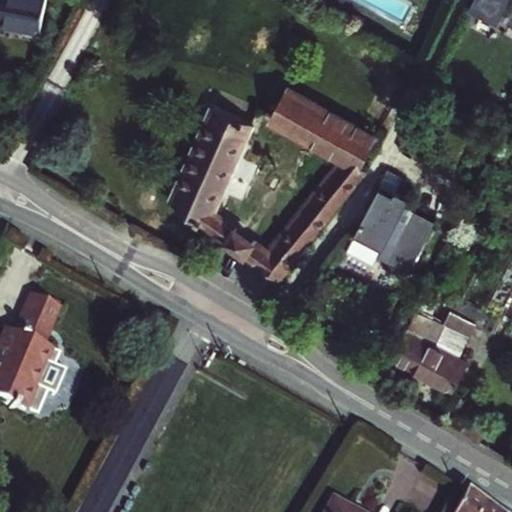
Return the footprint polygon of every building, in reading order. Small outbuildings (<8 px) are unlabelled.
[(0,0),(0,20),(43,29),(48,0),(0,0)] [(511,0),(497,0),(507,5),(509,0),(511,0),(511,15),(511,17),(511,0)] [(255,124),(215,106),(171,203),(282,280),(369,171),(363,168),(381,139),(290,87),(272,119),(346,161),(274,253),(216,213),(255,124)] [(511,194),(491,183),(483,198),(511,213),(511,194)] [(397,192),(383,184),(379,192),(358,234),(385,249),(390,238),(398,242),(388,260),(413,272),(440,221),(415,208),(408,221),(401,217),(412,195),(399,189),(397,192)] [(511,232),(511,217),(484,202),(478,214),(511,232)] [(503,315),(511,298),(511,238),(477,220),(443,283),(447,286),(503,315)] [(440,303),(445,292),(447,286),(443,283),(433,278),(425,295),(440,303)] [(503,315),(447,286),(445,292),(451,294),(446,306),(479,323),(495,331),(503,315)] [(420,304),(448,319),(473,333),(479,323),(446,306),(451,294),(445,292),(440,303),(425,295),(420,304)] [(50,347),(40,343),(57,305),(30,294),(13,332),(4,328),(0,338),(0,399),(24,409),(50,347)] [(511,298),(503,315),(495,331),(510,339),(511,334),(511,298)] [(471,360),(462,355),(437,342),(448,319),(420,304),(394,357),(456,391),(471,360)] [(462,355),(473,333),(448,319),(437,342),(462,355)] [(480,445),(491,426),(474,415),(463,435),(480,445)] [(478,511),(485,502),(466,487),(452,511),(478,511)] [(352,511),(331,500),(324,511),(352,511)] [(498,511),(485,502),(478,511),(498,511)]
